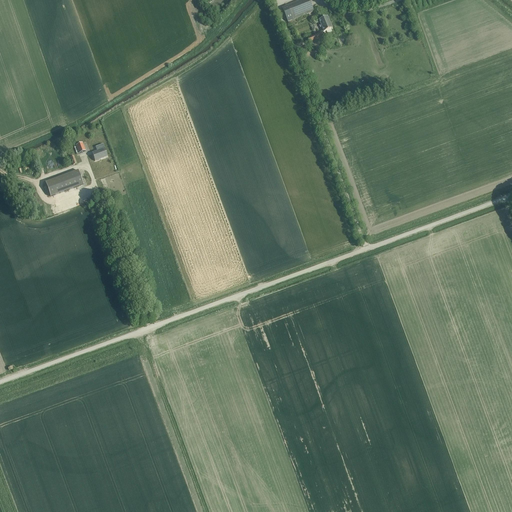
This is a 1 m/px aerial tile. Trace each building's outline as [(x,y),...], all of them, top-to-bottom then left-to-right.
[(287,22),(314,12),(309,0),(302,0),(282,8),(287,22)] [(324,32),(326,31),(327,34),(332,32),(331,29),(332,29),(328,17),(319,20),(324,32)] [(309,43),(324,37),(323,33),(308,39),(309,43)] [(79,154),(85,151),(82,144),(76,146),(79,154)] [(95,161),(107,157),(103,144),(96,147),(97,151),(92,153),(95,161)] [(83,185),(78,171),(45,183),(50,197),(83,185)]
